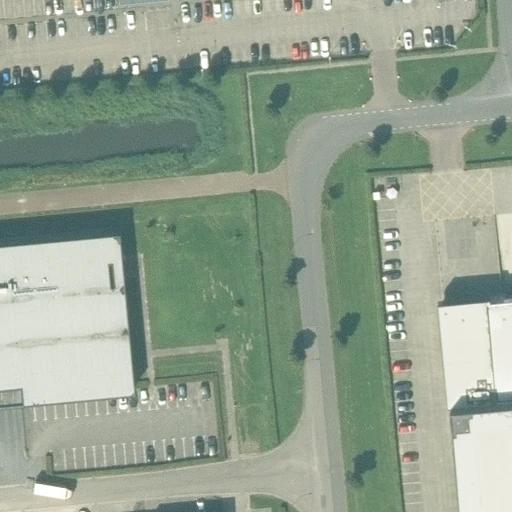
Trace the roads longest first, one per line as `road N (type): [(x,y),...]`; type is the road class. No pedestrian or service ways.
road 1 (unclassified): [(0,501),(329,471)]
road 2 (unknown): [(435,209),(432,511)]
road 3 (unclassified): [(329,471),(302,177)]
road 4 (unclassified): [(511,107),(354,125),(315,141),(302,177)]
road 5 (unknown): [(40,497),(37,454),(48,435),(210,414)]
